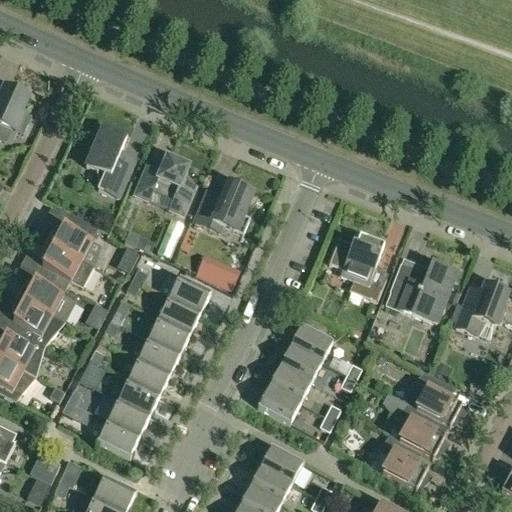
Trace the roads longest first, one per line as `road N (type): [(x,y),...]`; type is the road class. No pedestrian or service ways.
road 1 (residential): [(183,511),(177,493),(205,407),(321,162)]
road 2 (residential): [(321,162),(88,63)]
road 3 (residential): [(511,238),(321,162)]
road 4 (residential): [(0,237),(88,63)]
